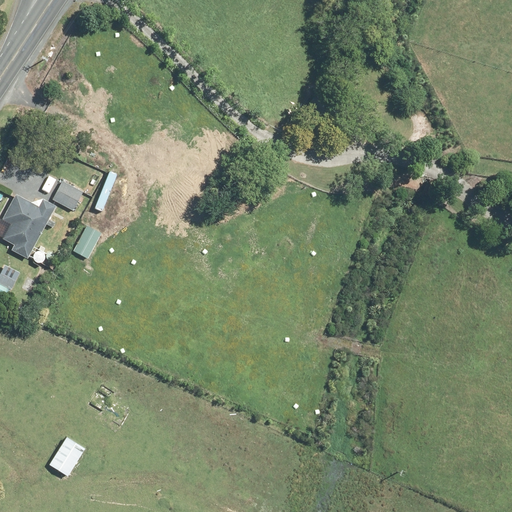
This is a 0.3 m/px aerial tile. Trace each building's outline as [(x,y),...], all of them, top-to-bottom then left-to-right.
[(511,149),(502,148),(500,161),(511,162),(511,149)] [(63,181),(53,200),(73,211),(84,192),(63,181)] [(12,250),(28,259),(56,206),(43,199),(39,206),(16,194),(3,220),(11,224),(3,239),(15,245),(12,250)] [(102,234),(87,226),(74,251),(89,259),(102,234)] [(1,273),(0,274),(0,283),(12,289),(16,281),(1,273)] [(0,284),(0,295),(6,298),(11,289),(0,284)] [(86,449),(67,437),(50,465),(68,476),(86,449)]
